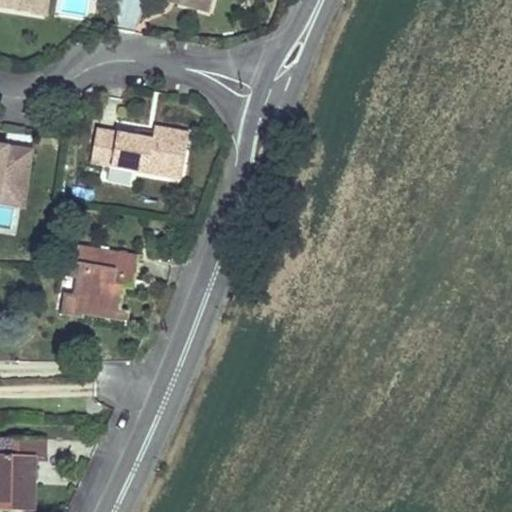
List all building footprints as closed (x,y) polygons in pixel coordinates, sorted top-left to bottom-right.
[(29,0),(0,0),(0,7),(28,12),(29,0)] [(43,15),(46,0),(29,0),(28,12),(43,15)] [(174,0),(173,6),(206,13),(209,0),(174,0)] [(163,140),(94,128),(87,164),(178,181),(187,132),(165,129),(163,140)] [(0,178),(22,183),(26,154),(0,149),(0,178)] [(0,200),(18,204),(22,183),(0,178),(0,200)] [(137,257),(65,245),(62,269),(77,272),(75,280),(72,296),(62,294),(59,316),(82,320),(84,309),(118,315),(118,313),(122,289),(123,281),(133,282),(137,257)] [(77,272),(62,269),(60,278),(75,280),(77,272)] [(133,282),(123,281),(122,289),(131,291),(133,282)] [(127,315),(118,313),(118,315),(84,309),(82,320),(125,327),(127,315)] [(1,457),(0,456),(0,511),(31,511),(33,458),(43,459),(44,440),(1,439),(1,457)]
